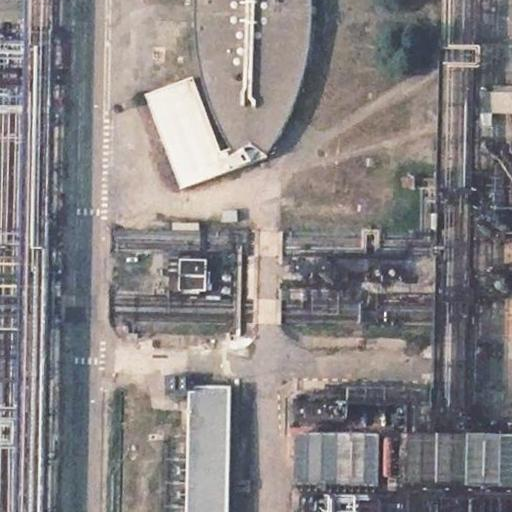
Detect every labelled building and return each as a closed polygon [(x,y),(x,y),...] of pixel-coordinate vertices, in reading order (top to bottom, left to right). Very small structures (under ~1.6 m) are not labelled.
[(197,0),(197,14),(199,46),(202,67),(207,88),(218,118),(227,137),(238,155),(250,147),(267,156),(278,138),(292,109),(303,79),(308,58),(312,26),(312,5),(311,0),(197,0)] [(194,80),(150,99),(185,190),(253,165),(249,155),(234,161),(231,153),(224,156),(194,80)] [(227,511),(230,391),(193,389),(189,511),(227,511)] [(381,439),(298,437),(297,485),(380,487),(381,439)] [(511,439),(417,438),(415,488),(511,489),(511,439)]
